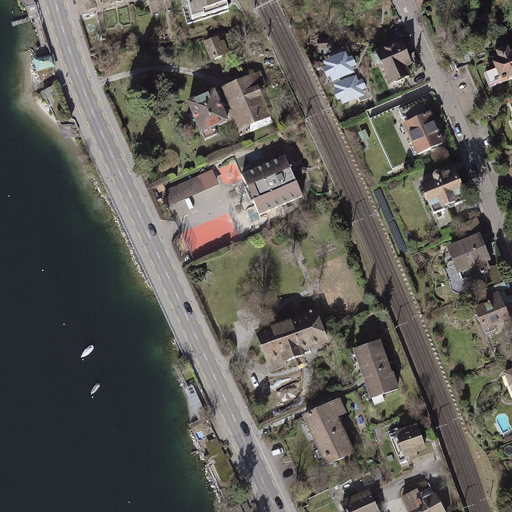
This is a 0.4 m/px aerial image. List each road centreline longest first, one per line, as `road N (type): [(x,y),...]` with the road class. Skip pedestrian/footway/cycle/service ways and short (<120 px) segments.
road 1 (primary): [(278,511),(100,133),(52,0)]
road 2 (residential): [(405,4),(511,252)]
